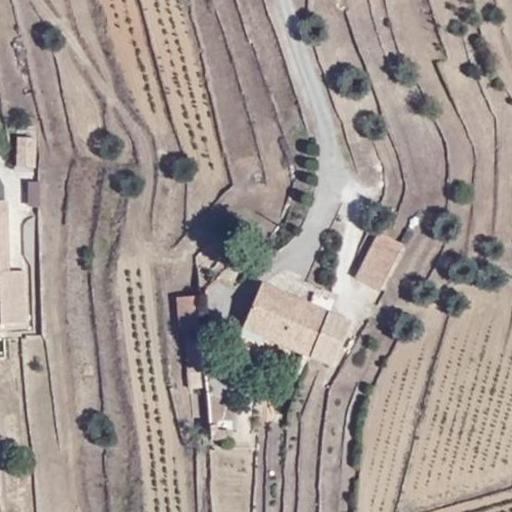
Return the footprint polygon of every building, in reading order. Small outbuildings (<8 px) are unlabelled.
[(37,147),(20,146),(19,175),(35,176),(37,147)] [(40,203),(40,180),(25,180),(25,203),(40,203)] [(28,279),(9,279),(7,210),(0,210),(0,294),(1,330),(29,329),(28,279)] [(385,296),(410,242),(380,229),(356,283),(385,296)] [(318,352),(333,311),(265,285),(248,326),(318,352)] [(204,329),(200,305),(183,309),(187,333),(204,329)] [(340,361),(356,320),(333,311),(318,352),(340,361)] [(208,351),(204,329),(187,333),(190,354),(208,351)] [(212,372),(208,351),(190,354),(194,377),(212,372)] [(215,391),(212,372),(194,377),(197,396),(215,391)] [(242,399),(240,391),(215,398),(218,408),(242,399)]
